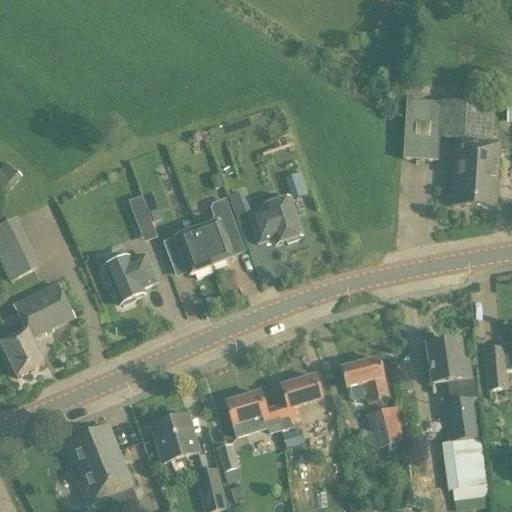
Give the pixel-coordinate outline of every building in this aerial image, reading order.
[(403,162),(438,163),(439,142),(441,107),(430,106),(423,106),(424,103),(406,102),(403,162)] [(455,143),(452,176),(497,179),(500,147),(493,146),(493,145),(455,143)] [(0,204),(22,179),(6,165),(0,171),(0,204)] [(290,200),(305,196),(299,174),(284,178),(290,200)] [(497,179),(452,176),(450,208),(495,212),(497,179)] [(249,216),(242,194),(227,199),(235,221),(249,216)] [(157,241),(149,218),(142,199),(129,204),(144,245),(157,241)] [(303,240),(291,202),(264,210),(266,215),(250,220),(260,248),(275,243),(277,248),(288,245),(288,247),(301,243),(300,241),(303,240)] [(198,232),(212,270),(235,262),(232,253),(243,249),(227,203),(215,207),(213,211),(216,219),(211,228),(198,232)] [(41,270),(17,220),(0,227),(0,265),(9,285),(41,270)] [(212,270),(198,232),(196,233),(195,230),(179,236),(180,239),(175,241),(176,242),(164,246),(175,274),(186,270),(189,279),(193,277),(196,284),(211,278),(209,271),(212,270)] [(146,258),(131,265),(129,261),(104,272),(105,274),(102,275),(108,288),(110,287),(119,308),(122,307),(123,310),(136,304),(135,302),(145,297),(143,292),(158,286),(146,258)] [(14,307),(27,334),(0,347),(16,381),(43,368),(31,343),(44,337),(45,340),(53,336),(52,333),(74,323),(58,287),(14,307)] [(467,366),(462,366),(459,345),(427,350),(431,383),(444,381),(447,406),(443,406),(449,446),(440,447),(447,495),(452,494),(454,506),(489,500),(480,442),(480,441),(475,402),(476,402),(473,381),(469,382),(467,366)] [(511,350),(502,351),(485,353),(489,394),(506,393),(504,375),(511,374),(511,350)] [(340,373),(346,393),(347,393),(349,402),(353,404),(367,401),(369,408),(390,403),(380,363),(340,373)] [(282,391),(287,408),(277,411),(284,434),(282,434),(283,441),(286,451),(304,446),(300,433),(292,435),(291,431),(293,431),(290,423),(296,422),(293,413),(323,403),(316,380),(282,391)] [(277,411),(266,414),(261,397),(227,408),(234,431),(263,421),(266,431),(274,429),(276,436),(281,435),(283,441),(282,434),(284,434),(277,411)] [(398,410),(366,418),(375,453),(403,446),(399,430),(403,429),(398,410)] [(200,457),(188,420),(153,430),(164,468),(200,457)] [(93,508),(109,502),(113,511),(118,511),(137,505),(133,493),(134,492),(110,432),(69,448),(93,508)] [(129,470),(148,465),(143,445),(124,450),(129,470)] [(223,476),(238,472),(232,448),(216,452),(223,476)] [(311,468),(313,487),(324,486),(322,467),(311,468)] [(204,511),(225,511),(216,472),(196,477),(204,511)]
